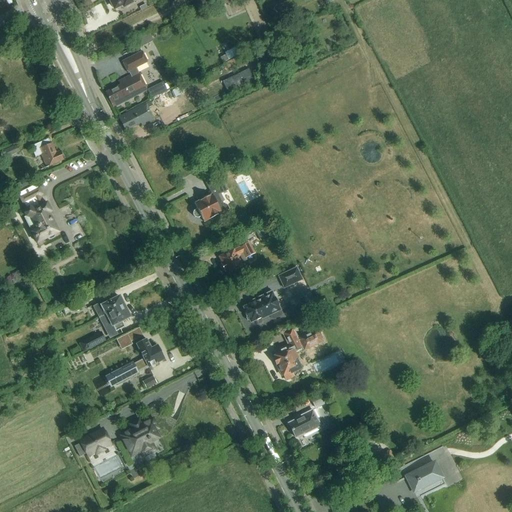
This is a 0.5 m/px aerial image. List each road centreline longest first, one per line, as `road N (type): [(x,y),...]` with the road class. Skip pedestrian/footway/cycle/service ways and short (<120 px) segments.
road 1 (secondary): [(300,511),(40,0)]
road 2 (track): [(340,0),(496,300),(484,338),(511,395)]
road 3 (track): [(68,59),(191,0)]
